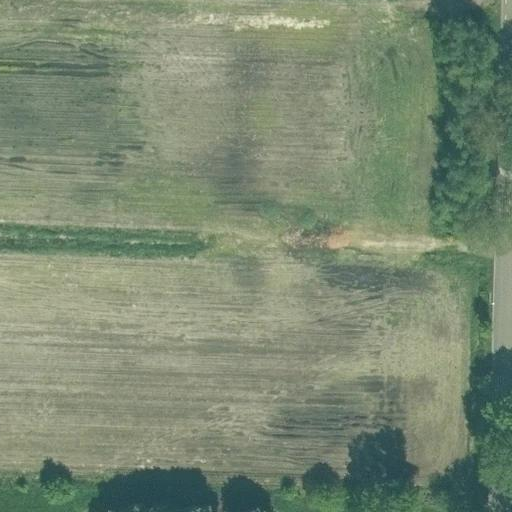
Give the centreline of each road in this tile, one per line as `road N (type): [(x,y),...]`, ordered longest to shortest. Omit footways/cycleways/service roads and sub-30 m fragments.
road 1 (secondary): [(503,297),(511,0)]
road 2 (secondary): [(497,511),(503,297)]
